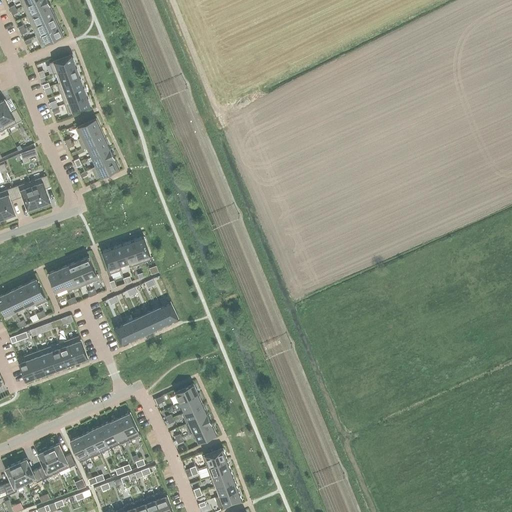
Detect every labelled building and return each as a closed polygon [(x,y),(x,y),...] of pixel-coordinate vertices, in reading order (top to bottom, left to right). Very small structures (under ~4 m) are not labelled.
[(27,16),(50,5),(47,0),(34,0),(22,6),(27,16)] [(54,15),(50,5),(27,16),(32,26),(54,15)] [(36,35),(59,25),(54,15),(32,26),(36,35)] [(59,25),(36,35),(41,45),(63,35),(59,25)] [(72,55),(49,63),(53,73),(76,65),(72,55)] [(76,65),(53,73),(53,74),(56,73),(59,82),(57,83),(57,84),(80,75),(76,65)] [(80,75),(57,84),(60,91),(61,94),(83,86),(80,75)] [(83,86),(61,94),(65,104),(87,96),(83,86)] [(87,96),(65,104),(68,115),(91,106),(87,96)] [(11,112),(4,100),(0,101),(0,116),(6,128),(17,122),(22,119),(16,109),(11,112)] [(80,137),(80,138),(101,128),(96,118),(75,128),(80,137)] [(85,148),(105,138),(101,128),(80,138),(80,137),(78,139),(83,149),(85,148)] [(110,148),(105,138),(85,148),(89,158),(110,148)] [(114,158),(110,148),(89,158),(94,167),(94,168),(114,158)] [(26,151),(20,153),(24,164),(30,161),(26,151)] [(119,168),(114,158),(94,168),(94,167),(91,168),(96,179),(119,168)] [(41,177),(30,181),(39,205),(50,201),(45,188),(51,186),(47,175),(41,177)] [(19,185),(13,187),(17,198),(23,196),(27,209),(39,205),(30,181),(19,185)] [(7,189),(0,191),(0,204),(5,218),(16,214),(11,200),(17,198),(13,187),(7,189)] [(141,263),(151,259),(143,236),(133,240),(141,263)] [(141,263),(133,240),(123,244),(131,267),(141,263)] [(123,244),(112,248),(120,270),(121,270),(119,265),(128,262),(130,267),(131,267),(123,244)] [(120,270),(112,248),(102,251),(110,274),(120,270)] [(79,260),(88,283),(98,279),(89,256),(79,260)] [(79,260),(68,265),(78,288),(88,283),(79,260)] [(68,265),(58,269),(66,287),(68,292),(78,288),(68,265)] [(66,287),(58,269),(48,273),(56,292),(66,287)] [(36,303),(35,304),(36,306),(47,301),(36,278),(26,283),(36,303)] [(35,304),(36,303),(26,283),(16,288),(25,306),(24,306),(26,308),(35,304)] [(24,306),(25,306),(16,288),(6,293),(15,311),(24,306)] [(15,311),(6,293),(0,295),(0,305),(5,315),(15,311)] [(171,302),(161,306),(169,322),(178,318),(171,302)] [(161,306),(152,310),(159,326),(169,322),(161,306)] [(152,310),(143,315),(150,331),(159,326),(152,310)] [(143,315),(133,319),(141,335),(150,331),(143,315)] [(133,319),(124,323),(132,339),(141,335),(133,319)] [(124,323),(114,327),(122,344),(132,339),(124,323)] [(79,335),(69,339),(77,362),(87,358),(79,335)] [(67,365),(77,362),(69,339),(58,343),(67,365)] [(67,366),(67,365),(58,343),(48,347),(57,370),(67,366)] [(57,370),(48,347),(38,350),(46,373),(46,374),(57,370)] [(27,354),(36,377),(46,373),(38,350),(27,354)] [(17,358),(26,381),(36,377),(27,354),(17,358)] [(175,392),(179,402),(198,394),(193,384),(175,392)] [(179,402),(184,412),(202,404),(198,394),(179,402)] [(165,401),(162,396),(155,399),(158,404),(165,401)] [(182,413),(186,423),(207,413),(202,404),(184,412),(182,413)] [(130,412),(120,417),(130,439),(140,434),(130,412)] [(189,435),(193,432),(212,424),(207,413),(186,423),(184,424),(189,435)] [(110,421),(120,443),(130,439),(120,417),(110,421)] [(110,421),(100,426),(110,448),(120,443),(110,421)] [(193,432),(198,442),(216,434),(212,424),(193,432)] [(90,431),(100,453),(110,448),(100,426),(89,430),(90,431)] [(90,431),(80,435),(90,457),(100,453),(90,431)] [(70,440),(80,462),(90,457),(80,435),(70,440)] [(70,453),(65,456),(59,443),(48,448),(59,472),(76,464),(70,453)] [(43,479),(59,472),(48,448),(47,449),(46,447),(41,449),(42,451),(38,453),(43,466),(38,468),(43,479)] [(226,459),(223,448),(202,456),(206,466),(226,459)] [(37,482),(43,479),(38,468),(32,471),(27,458),(16,463),(26,484),(36,480),(37,482)] [(206,466),(210,476),(230,469),(226,459),(206,466)] [(11,481),(4,483),(8,495),(12,493),(16,491),(15,489),(26,484),(16,463),(5,468),(11,481)] [(234,479),(230,469),(210,476),(214,487),(216,486),(234,479)] [(216,486),(219,495),(238,488),(234,479),(216,486)] [(0,497),(8,495),(4,483),(0,484),(0,497)] [(219,495),(215,497),(219,508),(242,500),(238,488),(219,495)] [(172,511),(165,491),(155,494),(161,511),(172,511)] [(48,493),(39,497),(42,502),(50,498),(48,493)] [(149,511),(161,511),(155,494),(145,498),(149,511)] [(137,511),(149,511),(145,498),(134,502),(137,511)] [(137,511),(134,502),(123,506),(124,508),(125,511),(137,511)]
